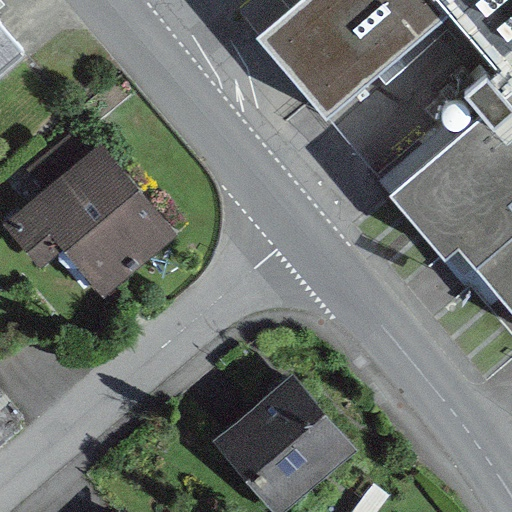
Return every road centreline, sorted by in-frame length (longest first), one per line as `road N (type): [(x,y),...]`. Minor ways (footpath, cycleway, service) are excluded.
road 1 (residential): [(0,487),(292,217)]
road 2 (residential): [(511,494),(292,217)]
road 3 (residential): [(292,217),(112,0)]
